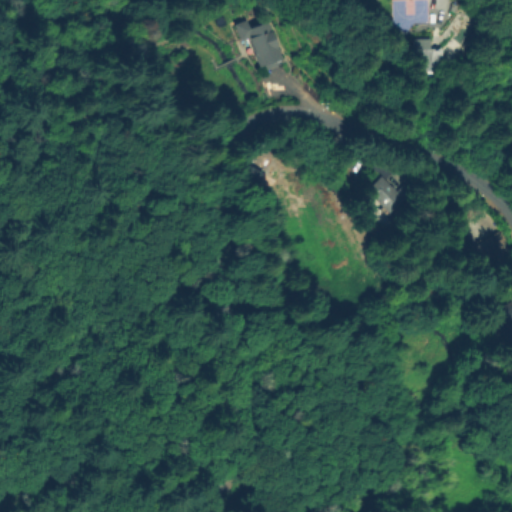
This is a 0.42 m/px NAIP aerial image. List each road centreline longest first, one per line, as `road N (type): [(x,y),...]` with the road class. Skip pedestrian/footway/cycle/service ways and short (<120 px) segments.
road 1 (residential): [(435,160),(303,114),(262,118),(235,135),(222,148),(218,171),(242,332)]
road 2 (residential): [(242,332),(252,419),(224,511)]
